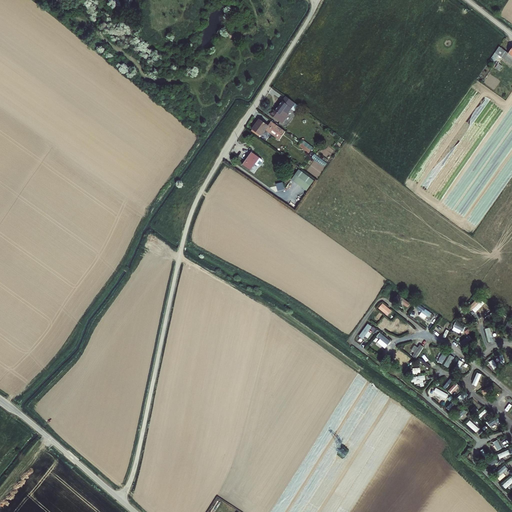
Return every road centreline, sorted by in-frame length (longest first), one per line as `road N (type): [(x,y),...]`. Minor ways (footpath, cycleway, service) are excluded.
road 1 (unclassified): [(315,0),(192,208),(135,463),(119,498)]
road 2 (unclassified): [(0,400),(119,498)]
